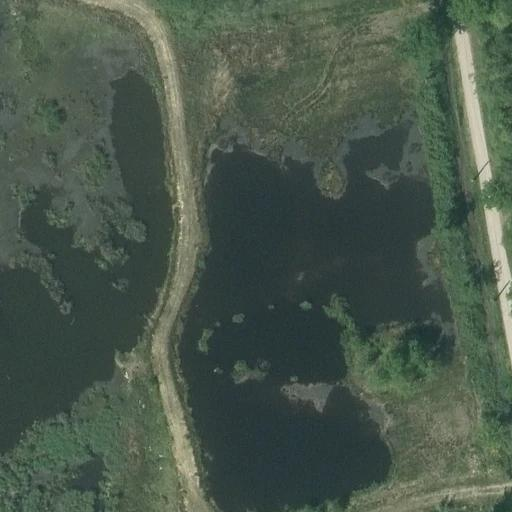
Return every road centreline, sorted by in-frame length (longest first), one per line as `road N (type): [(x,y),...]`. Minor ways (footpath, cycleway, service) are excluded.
road 1 (track): [(488,225),(450,0)]
road 2 (track): [(511,360),(488,225)]
